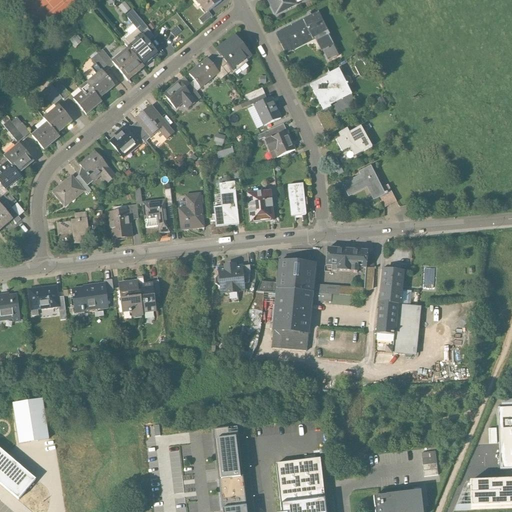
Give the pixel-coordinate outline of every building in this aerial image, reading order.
[(195,0),(206,13),(207,13),(208,12),(221,1),(220,0),(195,0)] [(267,0),(275,16),(295,6),(292,0),(267,0)] [(124,2),(118,6),(123,12),(129,8),(124,2)] [(154,38),(132,11),(126,17),(143,38),(143,37),(148,43),(154,38)] [(206,13),(198,19),(202,25),(212,17),(208,12),(207,13),(206,13)] [(318,14),(275,35),(285,56),(293,52),(291,50),(316,37),(323,53),(333,48),(326,33),(327,32),(318,14)] [(143,38),(137,43),(138,44),(130,51),(142,66),(157,54),(148,43),(143,37),(143,38)] [(246,50),(235,37),(216,52),(220,56),(227,65),(231,62),(233,64),(239,59),(243,64),(249,58),(244,51),(246,50)] [(112,63),(113,65),(127,82),(144,68),(142,66),(130,51),(128,49),(112,63)] [(112,63),(104,52),(99,56),(109,69),(113,65),(112,63)] [(109,69),(99,56),(92,61),(96,66),(101,72),(102,72),(103,73),(109,69)] [(227,65),(220,56),(215,60),(222,69),(227,65)] [(211,64),(208,60),(190,74),(200,88),(218,73),(211,64)] [(222,69),(215,60),(211,64),(218,73),(223,79),(228,76),(222,69)] [(103,73),(102,72),(101,72),(96,66),(91,69),(97,76),(86,85),(99,100),(114,87),(103,73)] [(338,71),(329,76),(330,77),(310,87),(319,107),(339,97),(341,102),(351,97),(347,88),(343,80),(338,71)] [(349,80),(348,80),(347,78),(343,80),(347,88),(352,85),(349,80)] [(179,83),(164,95),(175,108),(180,103),(183,103),(188,109),(196,103),(184,89),(179,83)] [(56,91),(51,85),(42,92),(53,106),(62,99),(56,91)] [(99,100),(86,85),(79,90),(82,93),(73,100),(86,116),(101,103),(99,100)] [(201,98),(190,85),(184,89),(196,103),(201,98)] [(70,95),(62,86),(56,91),(62,99),(63,101),(70,95)] [(262,90),(244,97),(249,102),(264,95),(262,90)] [(264,95),(249,102),(250,106),(253,105),(254,106),(267,101),(264,95)] [(267,101),(254,106),(264,127),(281,120),(271,99),(267,101)] [(72,122),(59,107),(43,120),(47,124),(48,124),(57,135),(72,122)] [(174,134),(151,107),(136,119),(138,122),(149,136),(158,129),(167,140),(174,134)] [(327,110),(315,116),(326,137),(337,131),(327,110)] [(30,133),(23,124),(22,125),(17,119),(11,123),(24,138),(30,133)] [(11,123),(9,121),(3,126),(18,144),(24,138),(11,123)] [(149,136),(138,122),(131,127),(137,135),(146,145),(148,144),(146,141),(151,137),(149,136)] [(57,135),(48,124),(47,124),(32,137),(44,151),(59,138),(57,135)] [(283,125),(262,134),(266,142),(286,133),(283,125)] [(131,127),(130,126),(126,130),(133,139),(137,135),(131,127)] [(126,130),(124,128),(116,135),(117,137),(110,143),(122,156),(130,149),(133,151),(139,146),(133,139),(126,130)] [(365,152),(354,132),(335,142),(341,153),(351,148),(355,157),(365,152)] [(266,142),(265,142),(273,160),(294,151),(287,133),(286,133),(266,142)] [(34,162),(19,145),(4,158),(5,159),(18,175),(34,162)] [(115,177),(95,153),(80,165),(85,171),(92,181),(101,173),(109,182),(115,177)] [(18,175),(5,159),(0,163),(0,166),(1,168),(0,168),(0,183),(5,190),(21,177),(18,175)] [(338,164),(332,167),(337,177),(343,174),(338,164)] [(381,190),(370,168),(359,174),(360,177),(342,187),(347,197),(368,187),(375,202),(378,200),(385,197),(381,190)] [(92,181),(85,171),(79,176),(87,187),(93,182),(92,181)] [(87,187),(79,176),(74,180),(84,192),(87,196),(92,192),(87,187)] [(74,180),(72,177),(53,193),(63,205),(74,196),(76,199),(84,192),(74,180)] [(234,183),(218,185),(219,197),(223,197),(224,208),(214,209),(214,216),(212,216),(212,222),(215,222),(215,227),(238,225),(234,183)] [(259,186),(247,188),(247,195),(260,194),(259,186)] [(302,186),(288,187),(291,218),(295,217),(295,219),(302,218),(302,216),(306,216),(302,186)] [(387,187),(381,190),(385,197),(378,200),(383,210),(396,204),(387,187)] [(170,190),(164,191),(165,201),(166,208),(172,207),(170,190)] [(16,203),(8,192),(1,198),(6,203),(10,208),(16,203)] [(260,194),(247,195),(248,205),(252,204),(252,212),(249,212),(250,224),(273,222),(271,206),(270,193),(260,194)] [(206,194),(200,195),(203,219),(208,218),(206,194)] [(200,195),(185,196),(186,208),(178,209),(181,231),(204,229),(203,219),(200,195)] [(165,201),(143,203),(145,221),(157,220),(158,227),(159,234),(169,233),(166,208),(165,201)] [(10,208),(6,203),(2,207),(12,220),(16,225),(21,221),(10,208)] [(278,205),(271,206),(273,222),(279,221),(278,205)] [(137,206),(127,207),(128,212),(131,212),(133,221),(138,220),(137,206)] [(1,207),(0,207),(0,228),(1,229),(12,220),(2,207),(1,207)] [(128,212),(109,215),(112,240),(132,238),(130,224),(133,223),(133,221),(131,212),(128,212)] [(86,213),(74,215),(75,222),(57,225),(58,234),(72,232),(74,245),(79,244),(90,243),(86,213)] [(157,220),(145,221),(146,229),(158,227),(157,220)] [(343,251),(327,249),(326,267),(331,267),(331,271),(337,272),(337,271),(341,271),(343,251)] [(367,253),(343,251),(341,271),(351,272),(351,273),(357,273),(357,269),(366,269),(366,268),(367,253)] [(314,264),(280,261),(278,283),(278,289),(311,292),(312,286),(312,283),(313,273),(314,264)] [(234,265),(225,267),(225,270),(219,270),(219,276),(217,276),(215,280),(215,284),(219,287),(221,287),(221,293),(228,292),(228,294),(237,293),(237,291),(244,290),(243,284),(241,268),(235,269),(234,265)] [(249,267),(241,268),(243,284),(249,283),(250,271),(249,267)] [(373,269),(366,268),(366,269),(364,290),(371,291),(373,269)] [(403,273),(383,271),(380,304),(397,305),(408,306),(409,292),(401,291),(403,273)] [(112,280),(105,281),(106,295),(113,294),(113,290),(112,280)] [(93,289),(83,290),(83,289),(71,290),(74,314),(84,313),(83,309),(99,307),(100,310),(108,309),(106,295),(105,281),(103,281),(103,285),(93,286),(93,289)] [(278,283),(260,281),(255,291),(277,293),(278,289),(278,283)] [(134,284),(126,285),(126,283),(123,283),(123,285),(119,286),(119,289),(122,314),(129,313),(129,316),(131,315),(132,318),(133,318),(134,320),(141,319),(141,317),(143,317),(141,307),(140,307),(139,297),(138,290),(135,290),(134,284)] [(152,285),(143,286),(143,289),(138,290),(139,297),(140,307),(141,307),(143,317),(143,314),(156,313),(154,295),(153,285),(152,285)] [(364,290),(312,286),(311,292),(311,294),(331,295),(360,298),(364,294),(364,290)] [(56,288),(28,291),(31,311),(58,307),(59,307),(58,298),(56,288)] [(119,289),(113,290),(113,294),(116,314),(118,314),(122,314),(119,289)] [(311,292),(278,289),(277,293),(273,330),(308,333),(311,300),(311,294),(311,292)] [(331,295),(311,294),(311,300),(331,302),(331,295)] [(17,297),(0,299),(0,319),(12,318),(13,324),(20,323),(17,297)] [(64,298),(58,298),(59,307),(58,307),(60,321),(66,320),(64,298)] [(397,305),(380,304),(377,332),(376,332),(394,334),(397,305)] [(408,306),(397,305),(394,334),(393,343),(375,341),(374,353),(412,357),(417,307),(408,306)] [(308,333),(273,330),(271,348),(306,351),(308,333)] [(393,343),(394,334),(376,332),(375,341),(393,343)] [(285,370),(301,375),(304,364),(288,360),(285,370)] [(13,404),(18,444),(49,439),(42,400),(13,404)] [(511,471),(511,410),(498,411),(500,472),(511,471)] [(245,511),(235,429),(212,431),(222,511),(245,511)] [(0,484),(18,500),(35,480),(0,449),(0,484)] [(434,456),(421,457),(423,481),(437,480),(434,456)] [(319,462),(275,466),(280,506),(323,501),(319,462)] [(511,480),(467,482),(454,509),(511,507),(511,480)] [(422,511),(420,494),(373,499),(374,511),(422,511)] [(324,511),(323,501),(280,506),(280,511),(324,511)]
